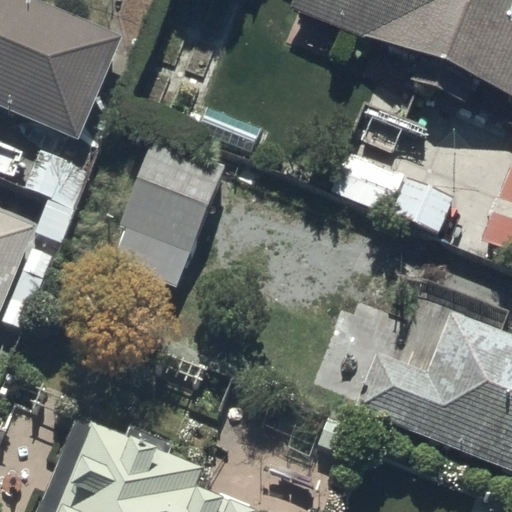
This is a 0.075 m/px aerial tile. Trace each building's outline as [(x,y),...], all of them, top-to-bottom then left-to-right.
[(0,0),(0,121),(76,154),(119,54),(3,4),(4,0),(0,0)] [(511,0),(298,0),(288,26),(511,117),(511,0)] [(153,155),(118,241),(125,244),(112,276),(177,302),(224,183),(153,155)] [(455,213),(350,166),(333,204),(438,251),(455,213)] [(511,168),(475,255),(511,270),(511,168)] [(0,326),(36,242),(0,226),(0,326)] [(511,354),(446,328),(423,386),(371,366),(348,423),(511,488),(511,354)] [(218,511),(192,502),(200,482),(72,431),(70,436),(40,511),(218,511)]
